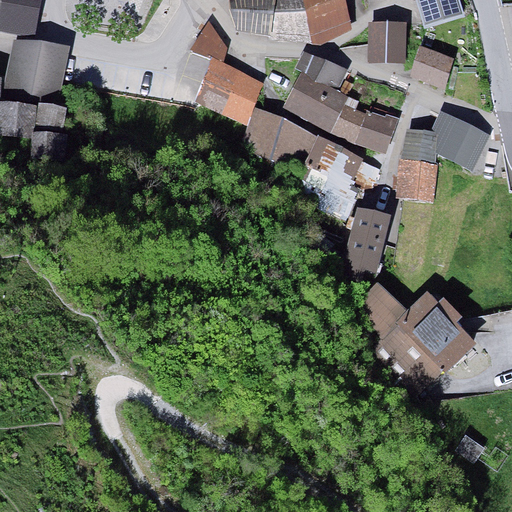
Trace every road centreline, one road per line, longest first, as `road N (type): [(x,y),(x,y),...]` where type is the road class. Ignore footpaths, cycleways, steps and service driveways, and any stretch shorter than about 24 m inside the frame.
road 1 (residential): [(510,129),(327,51),(242,43),(192,0)]
road 2 (track): [(346,511),(117,383)]
road 3 (residential): [(190,0),(188,43),(142,66),(86,58),(52,29),(58,0)]
road 4 (track): [(117,383),(109,412),(181,511)]
road 5 (tertiary): [(510,129),(483,0)]
